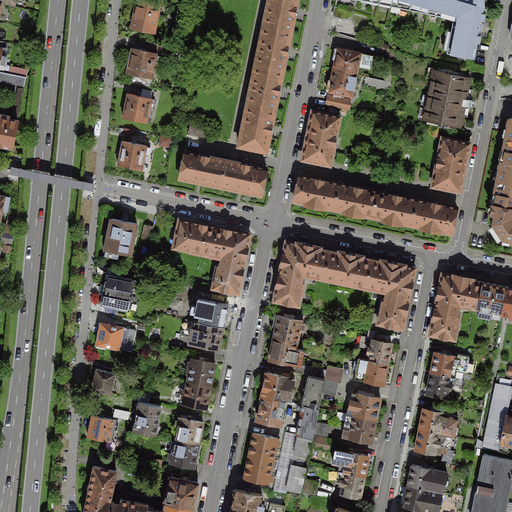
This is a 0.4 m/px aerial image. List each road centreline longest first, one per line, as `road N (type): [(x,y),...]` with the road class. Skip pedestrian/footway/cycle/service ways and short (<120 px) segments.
road 1 (primary): [(59,0),(0,511)]
road 2 (primary): [(30,511),(81,0)]
road 3 (residential): [(74,511),(100,188)]
road 4 (residential): [(272,223),(208,511)]
road 5 (residential): [(458,258),(507,0)]
road 6 (residential): [(433,254),(380,511)]
road 7 (residential): [(323,0),(272,223)]
road 8 (residential): [(100,188),(117,0)]
road 9 (residential): [(100,188),(272,223)]
road 10 (residential): [(272,223),(433,254)]
